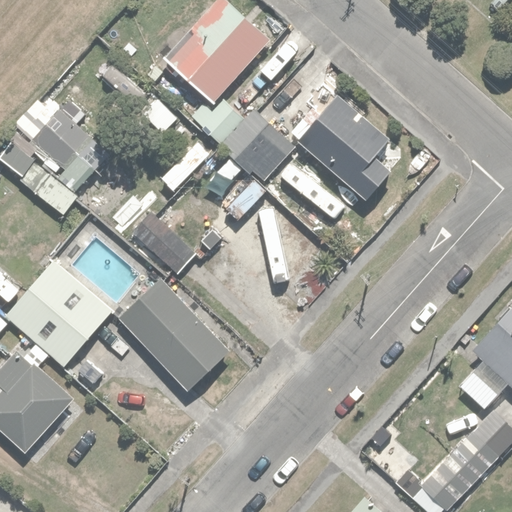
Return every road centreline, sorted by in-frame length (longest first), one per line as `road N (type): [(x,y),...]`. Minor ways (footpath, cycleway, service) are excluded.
road 1 (residential): [(511,180),(217,511)]
road 2 (residential): [(336,0),(511,155)]
